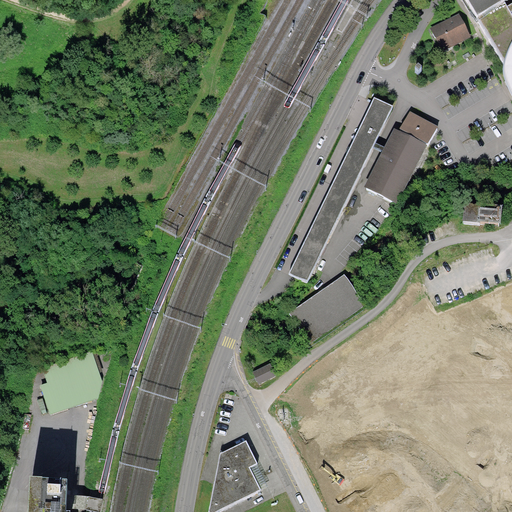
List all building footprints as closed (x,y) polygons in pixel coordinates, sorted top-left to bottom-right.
[(511,0),(465,0),(478,22),(504,5),(511,0)] [(511,17),(508,11),(504,5),(478,22),(511,76),(511,81),(508,84),(511,89),(511,17)] [(457,17),(427,30),(437,53),(467,40),(457,17)] [(125,42),(115,48),(120,56),(130,50),(125,42)] [(373,100),(288,275),(308,285),(393,110),(373,100)] [(427,149),(438,129),(411,114),(400,134),(427,149)] [(395,132),(367,190),(398,205),(427,149),(400,134),(395,132)] [(464,224),(481,225),(481,222),(499,223),(500,206),(464,205),(464,224)] [(488,277),(470,256),(443,268),(427,286),(447,331),(477,341),(499,311),(488,277)] [(307,346),(361,307),(339,277),(286,317),(307,346)] [(366,388),(416,415),(438,389),(430,360),(386,328),(356,353),(366,388)] [(41,388),(50,413),(99,395),(101,385),(91,353),(48,369),(52,384),(41,388)] [(271,365),(253,373),(258,385),(276,377),(271,365)] [(311,430),(337,451),(357,440),(350,406),(307,374),(302,384),(300,402),(311,430)] [(208,511),(221,511),(258,494),(245,470),(254,467),(244,445),(219,457),(208,511)] [(502,511),(511,508),(511,478),(501,451),(451,475),(466,511),(502,511)] [(262,464),(255,466),(263,490),(269,487),(262,464)] [(378,511),(358,469),(324,484),(337,511),(378,511)] [(62,511),(63,490),(35,488),(33,511),(62,511)]
